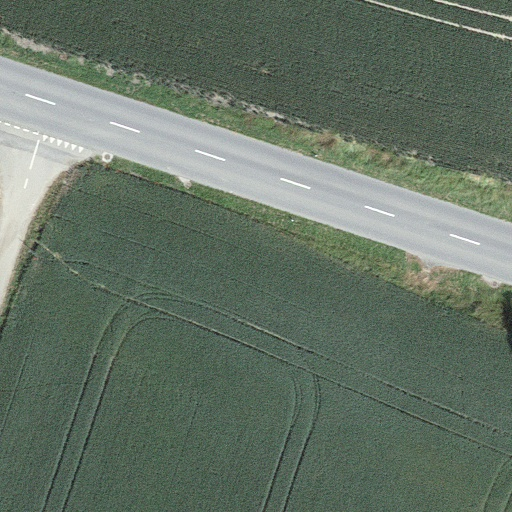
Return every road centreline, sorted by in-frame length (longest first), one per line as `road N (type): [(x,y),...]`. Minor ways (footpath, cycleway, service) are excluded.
road 1 (secondary): [(0,92),(511,258)]
road 2 (track): [(0,265),(51,109)]
